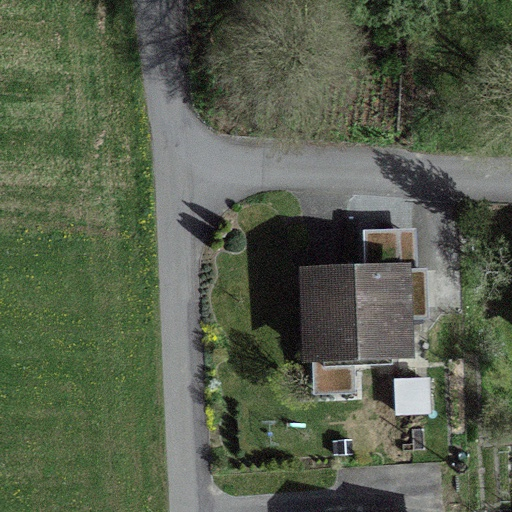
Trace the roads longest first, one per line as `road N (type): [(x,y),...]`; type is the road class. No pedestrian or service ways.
road 1 (residential): [(511,201),(186,186)]
road 2 (residential): [(201,511),(186,186)]
road 3 (residential): [(186,186),(159,0)]
